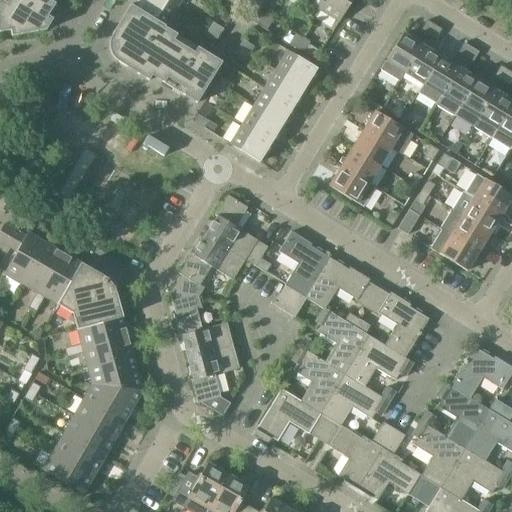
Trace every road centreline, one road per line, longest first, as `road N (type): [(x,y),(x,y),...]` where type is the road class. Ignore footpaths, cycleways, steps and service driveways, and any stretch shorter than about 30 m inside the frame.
road 1 (residential): [(182,411),(146,281),(220,165)]
road 2 (residential): [(275,200),(400,2),(417,0)]
road 3 (residential): [(482,322),(275,200)]
road 4 (residential): [(220,165),(50,58)]
road 5 (residential): [(352,511),(182,411)]
